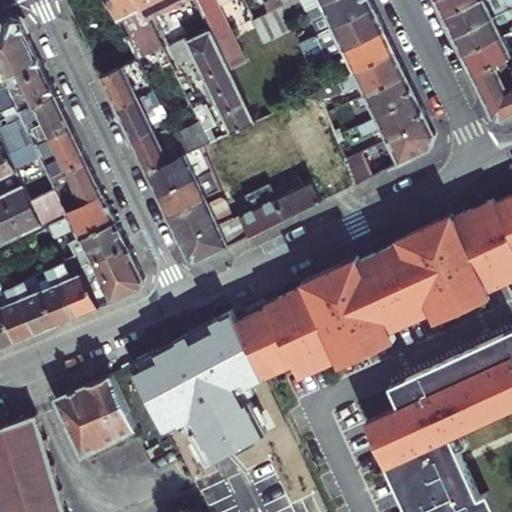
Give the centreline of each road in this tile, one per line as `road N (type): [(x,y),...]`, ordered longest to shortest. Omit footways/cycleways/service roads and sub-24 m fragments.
road 1 (residential): [(484,164),(179,298)]
road 2 (residential): [(179,298),(37,0)]
road 3 (residential): [(179,298),(0,370)]
road 4 (residential): [(403,0),(484,164)]
